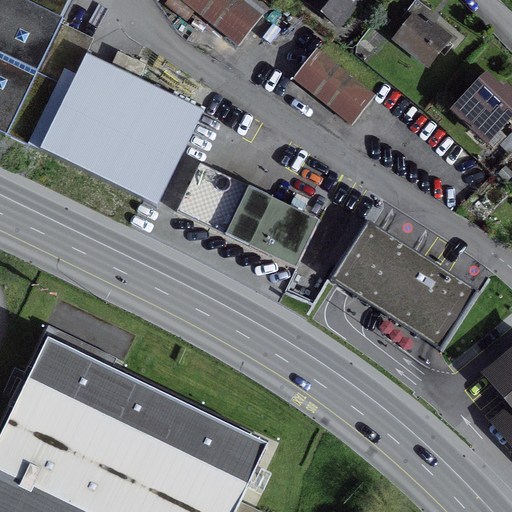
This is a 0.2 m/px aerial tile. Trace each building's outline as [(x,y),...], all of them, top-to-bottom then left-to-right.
[(0,0),(0,134),(28,148),(65,74),(75,78),(85,57),(93,39),(63,24),(64,22),(62,21),(72,0),(0,0)] [(248,0),(179,0),(179,1),(239,48),(266,14),(248,0)] [(302,0),(302,2),(340,31),(363,0),(302,0)] [(392,41),(428,70),(454,38),(435,24),(434,26),(428,21),(426,24),(413,14),(392,41)] [(282,31),(291,38),(301,24),(292,17),(282,31)] [(292,81),(352,127),(376,96),(317,50),(292,81)] [(28,148),(157,210),(203,113),(139,82),(146,66),(117,52),(109,68),(85,57),(75,78),(65,74),(28,148)] [(449,112),(485,148),(507,127),(511,121),(511,89),(507,85),(502,90),(487,74),(449,112)] [(511,133),(499,146),(509,155),(511,152),(511,121),(507,127),(511,132),(511,133)] [(200,165),(176,213),(296,272),(320,224),(262,195),(200,165)] [(478,292),(367,221),(330,279),(441,349),(478,292)] [(118,360),(48,326),(24,374),(14,369),(1,396),(12,401),(0,425),(0,511),(258,511),(242,504),(249,491),(261,497),(272,475),(259,469),(268,450),(111,374),(118,360)] [(511,349),(481,376),(507,407),(489,423),(511,450),(511,349)]
